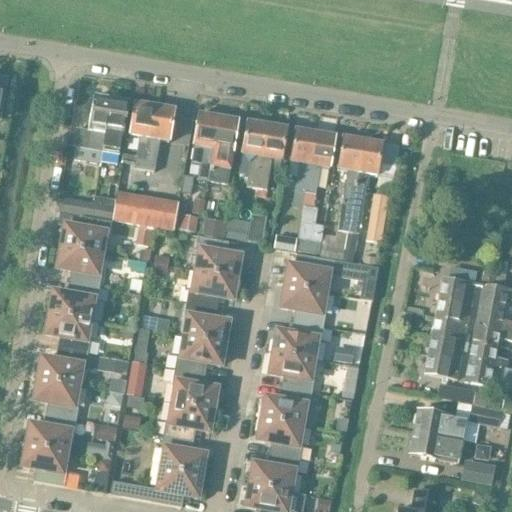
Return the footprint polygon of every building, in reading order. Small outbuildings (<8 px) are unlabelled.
[(110,102),(92,99),(86,134),(76,132),(74,149),(84,151),(102,154),(110,102)] [(127,105),(110,102),(102,154),(118,156),(120,139),(121,139),(127,105)] [(148,106),(137,104),(137,106),(134,106),(128,138),(138,140),(133,167),(145,169),(154,109),(147,108),(148,106)] [(171,110),(160,108),(160,110),(154,109),(145,169),(151,170),(154,170),(159,143),(168,145),(174,112),(171,112),(171,110)] [(211,117),(201,115),(201,117),(198,117),(192,149),(202,150),(196,182),(207,184),(217,120),(211,119),(211,117)] [(234,121),(224,119),(224,121),(217,120),(207,184),(226,187),(237,123),(234,123),(234,121)] [(255,191),(266,128),(259,127),(260,125),(249,123),(249,125),(246,125),(237,176),(247,178),(245,190),(255,191)] [(283,129),(272,127),(272,129),(266,128),(255,191),(265,193),(271,162),(280,163),(286,131),(282,131),(283,129)] [(308,133),(297,131),(297,133),(294,133),(289,165),(298,166),(294,194),(303,196),(313,136),(308,135),(308,133)] [(331,137),(321,135),(320,137),(313,136),(303,196),(314,197),(319,170),(328,171),(334,139),(331,138),(331,137)] [(355,141),(345,139),(344,141),(342,140),(336,173),(346,174),(341,203),(351,205),(361,144),(355,143),(355,141)] [(357,237),(366,178),(376,179),(381,147),(378,147),(379,144),(368,143),(368,145),(361,144),(351,205),(341,203),(336,233),(346,235),(341,265),(354,266),(360,238),(357,237)] [(393,178),(396,149),(383,148),(380,174),(389,175),(389,177),(393,178)] [(146,201),(151,170),(145,169),(133,167),(121,165),(115,202),(113,211),(111,223),(115,224),(170,234),(172,234),(173,230),(177,206),(146,201)] [(265,200),(265,193),(255,191),(254,199),(265,200)] [(301,208),(303,196),(294,194),(292,206),(301,208)] [(311,215),(314,197),(303,196),(301,208),(300,213),(311,215)] [(372,198),(365,244),(379,246),(387,200),(372,198)] [(113,211),(115,202),(94,199),(93,208),(113,211)] [(113,211),(93,208),(61,202),(59,215),(111,224),(111,223),(113,211)] [(193,235),(196,221),(183,218),(185,208),(177,206),(173,230),(180,232),(193,235)] [(242,220),(227,218),(223,241),(238,244),(242,220)] [(251,218),(246,244),(260,246),(264,220),(251,218)] [(77,231),(64,229),(60,250),(100,257),(104,237),(108,238),(110,224),(79,219),(77,231)] [(204,224),(201,238),(222,242),(224,228),(204,224)] [(151,232),(137,229),(134,246),(148,248),(151,232)] [(341,265),(346,235),(336,233),(335,241),(329,240),(330,236),(324,235),(319,261),(341,265)] [(275,237),(273,250),(293,254),(295,241),(275,237)] [(239,260),(225,258),(227,245),(197,240),(194,253),(198,254),(195,274),(235,281),(239,260)] [(298,241),(296,254),(315,257),(317,244),(298,241)] [(498,254),(510,256),(511,248),(500,246),(498,254)] [(100,257),(60,250),(56,271),(70,274),(68,286),(98,291),(100,278),(97,277),(100,257)] [(287,269),(284,290),(324,297),(327,279),(361,285),(358,303),(371,305),(374,287),(377,272),(369,270),(303,259),(301,271),(287,269)] [(166,269),(167,262),(155,260),(154,266),(166,269)] [(164,277),(166,269),(154,266),(152,274),(164,277)] [(235,281),(195,274),(191,294),(187,293),(185,307),(216,312),(218,300),(231,302),(235,281)] [(483,275),(481,288),(480,288),(480,290),(481,290),(478,308),(502,313),(504,301),(511,302),(511,293),(502,292),(504,278),(497,277),(496,281),(488,280),(489,276),(483,275)] [(441,281),(438,301),(469,307),(472,308),(473,302),(471,301),(473,289),(477,289),(477,287),(441,281)] [(65,298),(52,295),(48,316),(88,324),(92,303),(96,304),(98,291),(68,286),(65,298)] [(324,297),(284,290),(280,311),(293,314),(291,325),(322,331),(324,318),(320,317),(324,297)] [(469,307),(438,301),(434,320),(466,326),(469,307)] [(227,326),(213,324),(216,312),(185,307),(183,320),(187,320),(183,340),(223,347),(227,326)] [(478,308),(474,328),(511,334),(511,324),(500,323),(502,313),(478,308)] [(88,324),(48,316),(45,338),(58,340),(56,352),(86,357),(89,344),(85,343),(88,324)] [(156,322),(145,320),(143,330),(155,332),(156,322)] [(466,326),(434,320),(430,340),(462,346),(462,344),(466,345),(467,341),(463,341),(466,326)] [(289,337),(276,335),(272,356),(312,363),(316,343),(320,344),(322,331),(291,325),(289,337)] [(511,334),(474,328),(471,347),(495,352),(497,341),(511,344),(511,334)] [(130,342),(132,333),(123,331),(122,336),(125,341),(130,342)] [(145,336),(138,334),(136,346),(143,347),(145,336)] [(223,347),(183,340),(179,360),(176,360),(173,373),(204,378),(206,366),(219,369),(223,347)] [(462,346),(430,340),(427,358),(459,364),(462,346)] [(332,362),(351,366),(354,351),(335,347),(332,362)] [(495,352),(471,347),(467,365),(505,372),(507,362),(493,360),(495,352)] [(54,363),(40,361),(37,382),(77,390),(80,370),(84,370),(86,357),(56,352),(54,363)] [(312,363),(272,356),(268,377),(282,380),(279,391),(310,397),(312,384),(309,383),(312,363)] [(459,364),(427,358),(423,378),(441,381),(440,384),(445,385),(446,382),(455,383),(459,364)] [(126,374),(128,363),(108,359),(106,370),(126,374)] [(467,365),(464,385),(501,392),(503,381),(511,383),(511,373),(505,372),(467,365)] [(346,368),(343,398),(354,399),(357,370),(346,368)] [(215,392),(202,390),(204,378),(173,373),(171,386),(175,386),(171,406),(211,413),(215,392)] [(77,390),(37,382),(33,404),(46,406),(44,418),(75,423),(77,410),(73,410),(77,390)] [(111,382),(109,394),(122,397),(124,384),(111,382)] [(140,387),(130,385),(127,397),(138,399),(140,387)] [(458,407),(471,409),(484,412),(486,397),(439,389),(437,400),(459,404),(458,407)] [(277,403),(264,401),(260,422),(300,429),(304,409),(308,410),(310,397),(279,391),(277,403)] [(511,396),(504,395),(501,415),(511,416),(511,396)] [(121,399),(108,396),(107,406),(120,409),(121,399)] [(487,410),(496,412),(497,405),(488,403),(487,410)] [(211,413),(171,406),(168,426),(164,426),(162,439),(192,444),(194,432),(208,435),(211,413)] [(468,425),(495,431),(499,415),(471,409),(468,425)] [(414,427),(412,436),(460,444),(465,422),(416,413),(416,416),(413,418),(412,425),(414,427)] [(332,417),(329,431),(341,433),(344,419),(332,417)] [(42,430),(29,427),(25,449),(65,456),(68,436),(72,437),(75,423),(44,418),(42,430)] [(130,431),(132,421),(124,420),(122,429),(130,431)] [(300,429),(260,422),(256,443),(270,446),(268,458),(298,463),(301,450),(297,449),(300,429)] [(96,436),(97,427),(89,426),(88,434),(96,436)] [(113,445),(116,431),(97,427),(96,436),(95,441),(113,445)] [(408,457),(456,466),(460,444),(412,436),(411,443),(408,445),(407,451),(409,454),(408,457)] [(203,458),(190,456),(192,444),(162,439),(159,452),(163,452),(160,472),(200,480),(203,458)] [(338,457),(340,448),(333,447),(331,456),(338,457)] [(65,456),(25,449),(21,470),(34,472),(32,485),(63,490),(65,477),(61,476),(65,456)] [(266,469),(252,467),(249,488),(289,495),(292,475),(296,476),(298,463),(268,458),(266,469)] [(108,475),(110,464),(98,462),(96,468),(100,474),(108,475)] [(463,469),(461,483),(488,488),(492,470),(476,467),(475,471),(463,469)] [(160,472),(156,493),(156,494),(183,499),(196,501),(200,480),(160,472)] [(156,493),(111,485),(109,498),(180,511),(183,499),(156,494),(156,493)] [(285,511),(289,495),(249,488),(245,510),(258,511),(285,511)] [(436,511),(439,499),(413,494),(409,511),(403,511),(398,511),(397,511),(436,511)] [(328,505),(323,502),(318,503),(317,508),(320,511),(322,511),(328,510),(328,505)]
